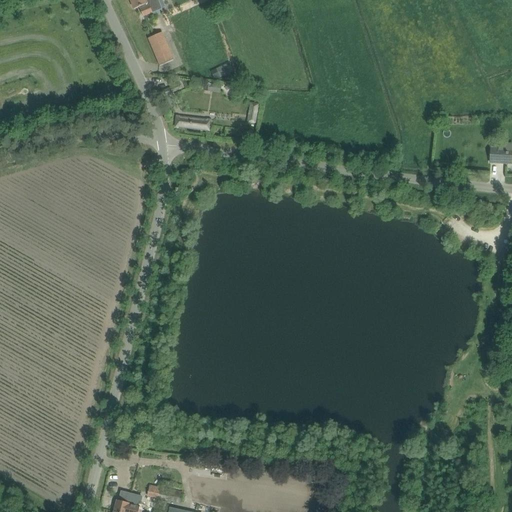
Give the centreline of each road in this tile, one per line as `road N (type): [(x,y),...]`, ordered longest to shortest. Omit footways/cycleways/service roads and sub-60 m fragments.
road 1 (unclassified): [(84,511),(163,196),(165,145)]
road 2 (unclassified): [(165,145),(511,193)]
road 3 (unclassified): [(165,145),(74,136),(0,155)]
road 4 (unclassified): [(165,145),(98,0)]
